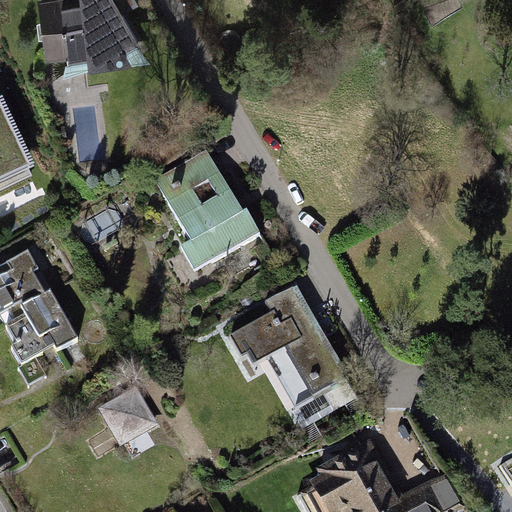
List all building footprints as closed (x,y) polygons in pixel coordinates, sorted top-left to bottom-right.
[(147,66),(112,0),(53,0),(38,5),(44,64),(82,60),(88,90),(147,66)] [(0,201),(41,182),(0,98),(0,201)] [(261,240),(205,158),(152,189),(200,281),(261,240)] [(27,258),(0,272),(0,330),(6,342),(59,313),(27,258)] [(287,356),(312,400),(348,379),(298,294),(270,310),(275,319),(234,342),(254,375),(287,356)] [(65,310),(13,339),(44,395),(96,366),(65,310)] [(130,399),(99,415),(119,452),(150,435),(130,399)] [(371,444),(316,474),(321,481),(310,487),(313,492),(301,499),(308,511),(464,511),(461,507),(451,511),(442,511),(430,484),(403,497),(371,444)]
